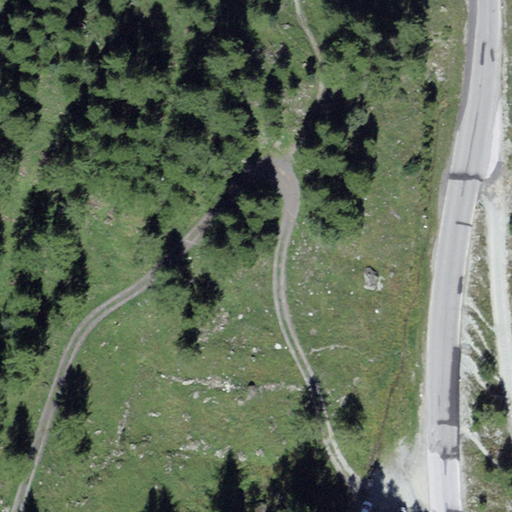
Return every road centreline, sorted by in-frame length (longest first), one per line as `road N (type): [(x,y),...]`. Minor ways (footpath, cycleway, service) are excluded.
road 1 (track): [(416,511),(390,507),(357,485),(328,439),(283,318),(277,288),(287,195),(266,168),(247,175),(154,275),(82,331),(16,511)]
road 2 (tertiary): [(447,511),(441,369),(466,164)]
road 3 (unclassified): [(466,164),(494,187),(501,356),(511,399)]
road 4 (tertiary): [(466,164),(488,0)]
